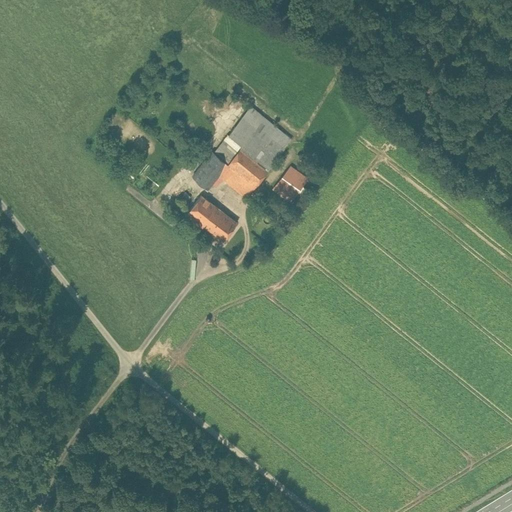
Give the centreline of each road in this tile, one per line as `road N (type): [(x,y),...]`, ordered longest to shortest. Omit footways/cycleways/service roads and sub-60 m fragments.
road 1 (unclassified): [(312,511),(129,363)]
road 2 (unclassified): [(129,363),(0,199)]
road 3 (unclassified): [(129,363),(70,442),(37,511)]
road 4 (track): [(204,0),(158,63),(210,108)]
